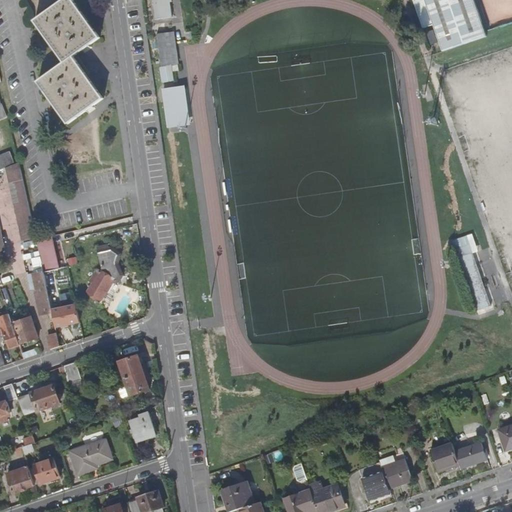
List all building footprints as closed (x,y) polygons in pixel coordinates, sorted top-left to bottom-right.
[(73,0),(64,0),(35,21),(65,63),(39,82),(69,124),(104,99),(74,57),(101,38),(73,0)] [(172,0),(152,0),(155,20),(172,18),(170,2),(172,2),(172,0)] [(474,0),(413,0),(423,29),(434,25),(443,52),(487,37),(474,0)] [(433,31),(427,33),(431,45),(437,43),(433,31)] [(174,32),(157,34),(162,67),(178,65),(174,32)] [(187,84),(163,88),(169,126),(193,123),(187,84)] [(0,170),(6,168),(16,164),(10,152),(0,155),(0,170)] [(6,168),(22,242),(36,239),(19,163),(16,164),(6,168)] [(491,306),(476,252),(480,251),(475,233),(457,238),(477,310),(491,306)] [(44,272),(59,269),(51,236),(36,240),(44,272)] [(121,275),(117,266),(117,265),(117,264),(117,263),(117,262),(119,255),(112,251),(108,251),(109,256),(101,258),(104,270),(102,273),(100,272),(100,273),(97,271),(91,281),(93,283),(88,292),(101,300),(107,291),(108,292),(116,281),(118,280),(121,275)] [(51,322),(55,321),(53,312),(44,272),(28,275),(32,289),(35,288),(41,316),(49,314),(51,322)] [(76,305),(53,312),(55,321),(56,329),(80,322),(76,305)] [(5,336),(9,349),(20,345),(13,324),(10,314),(9,314),(0,317),(0,322),(2,327),(1,327),(0,329),(0,331),(1,335),(4,336),(5,336)] [(39,339),(32,317),(13,324),(20,345),(39,339)] [(57,334),(48,337),(51,350),(60,347),(57,334)] [(39,348),(23,353),(25,359),(41,354),(39,348)] [(139,356),(120,362),(126,379),(144,373),(142,366),(139,356)] [(82,379),(77,362),(65,366),(66,374),(69,384),(82,379)] [(132,396),(150,390),(147,380),(144,373),(126,379),(132,396)] [(12,384),(5,387),(10,401),(18,398),(12,384)] [(61,404),(55,386),(18,398),(25,416),(61,404)] [(7,402),(0,404),(0,423),(9,420),(7,414),(11,412),(7,402)] [(157,436),(149,412),(141,415),(142,418),(131,421),(138,443),(157,436)] [(511,426),(499,430),(506,451),(511,448),(511,426)] [(33,437),(23,440),(26,446),(32,444),(36,443),(33,437)] [(93,466),(113,460),(107,440),(71,452),(79,475),(94,470),(93,466)] [(482,442),(456,451),(460,465),(462,469),(488,460),(482,442)] [(34,451),(32,444),(26,446),(23,447),(26,454),(34,451)] [(453,444),(432,451),(439,472),(460,465),(456,451),(453,444)] [(61,478),(55,459),(35,466),(36,467),(41,483),(41,484),(61,478)] [(406,460),(383,468),(384,472),(390,488),(413,480),(406,460)] [(308,480),(302,464),(296,466),(294,469),(298,480),(301,482),(308,480)] [(30,469),(29,467),(8,474),(14,493),(35,486),(35,485),(30,469)] [(41,483),(36,467),(30,469),(35,485),(41,483)] [(384,472),(363,480),(370,501),(391,494),(390,488),(384,472)] [(321,482),(310,486),(311,490),(318,510),(318,511),(327,511),(345,505),(338,485),(324,490),(321,482)] [(248,483),(223,491),(229,511),(233,511),(237,510),(255,504),(248,483)] [(311,490),(286,499),(290,511),(313,511),(318,510),(311,490)] [(139,499),(131,502),(133,511),(152,511),(155,511),(163,509),(164,508),(158,491),(138,497),(139,499)] [(263,511),(261,503),(255,504),(237,510),(237,511),(263,511)]
